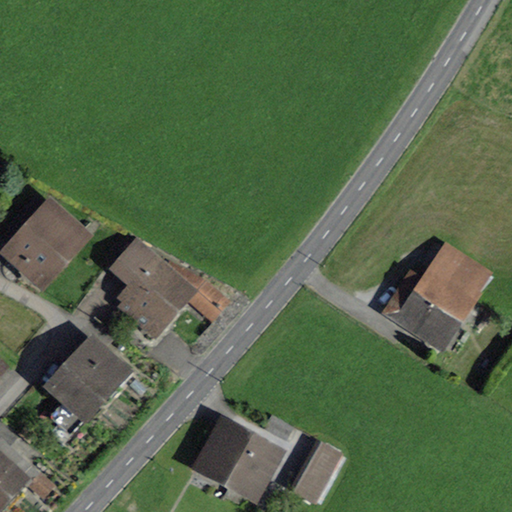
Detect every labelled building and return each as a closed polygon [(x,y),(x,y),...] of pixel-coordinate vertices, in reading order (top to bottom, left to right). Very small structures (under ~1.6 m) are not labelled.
[(79,237),(50,211),(12,252),(27,266),(34,259),(48,272),(79,237)] [(450,249),(426,286),(411,276),(390,308),(439,341),(484,273),(450,249)] [(186,292),(156,266),(120,307),(131,317),(139,307),(144,311),(135,320),(150,333),(186,292)] [(94,340),(52,387),(66,400),(52,416),(72,434),(87,417),(85,415),(115,383),(118,386),(130,373),(94,340)] [(271,416),(264,429),(286,441),(293,429),(271,416)] [(224,429),(204,466),(254,492),(274,456),(224,429)] [(339,455),(319,444),(294,490),(313,501),(339,455)] [(0,460),(0,502),(21,480),(0,460)]
